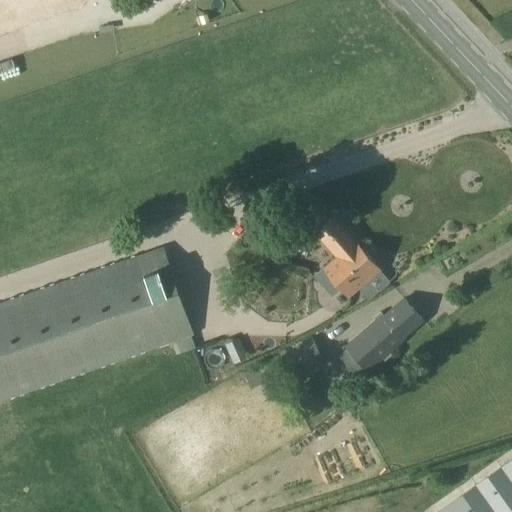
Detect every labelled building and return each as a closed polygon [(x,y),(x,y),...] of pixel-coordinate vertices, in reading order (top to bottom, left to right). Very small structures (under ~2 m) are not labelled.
[(469,0),(485,16),(501,0),(469,0)] [(331,208),(352,212),(355,195),(334,191),(331,208)] [(333,217),(315,233),(337,258),(324,269),(342,290),(348,297),(379,270),(333,217)] [(162,247),(0,302),(0,400),(172,341),(177,353),(196,346),(192,334),(162,247)] [(324,269),(315,277),(333,298),(342,290),(324,269)] [(402,302),(348,349),(368,372),(403,341),(402,339),(423,321),(402,302)] [(288,320),(291,331),(312,326),(309,316),(288,320)] [(312,334),(279,351),(295,380),(328,363),(312,334)] [(239,339),(225,345),(233,363),(247,357),(239,339)] [(270,351),(247,362),(252,372),(275,361),(270,351)] [(511,511),(511,459),(438,511),(511,511)]
